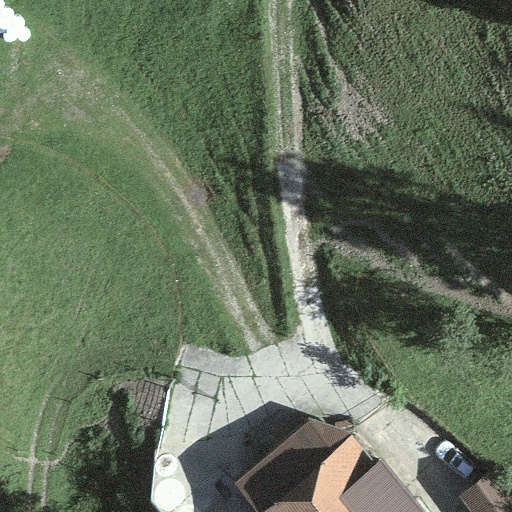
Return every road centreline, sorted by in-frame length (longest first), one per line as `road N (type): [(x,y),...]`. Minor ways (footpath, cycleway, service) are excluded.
road 1 (track): [(0,141),(57,93),(96,91),(116,103),(151,134),(273,351),(340,390)]
road 2 (track): [(340,390),(318,338),(292,169),(285,0)]
road 3 (track): [(455,511),(399,439),(340,390)]
